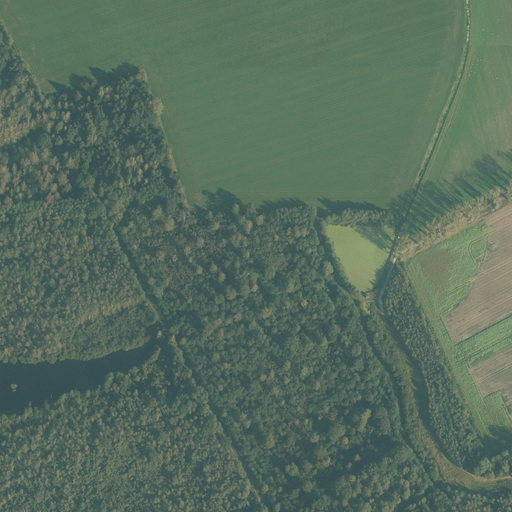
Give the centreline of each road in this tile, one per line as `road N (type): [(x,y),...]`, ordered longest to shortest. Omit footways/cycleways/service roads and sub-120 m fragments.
road 1 (track): [(376,296),(354,300),(344,289),(317,218),(401,210),(453,77),(461,0)]
road 2 (track): [(511,477),(484,478),(452,466),(429,428),(413,359),(379,305),(407,217)]
road 3 (track): [(511,190),(395,249)]
